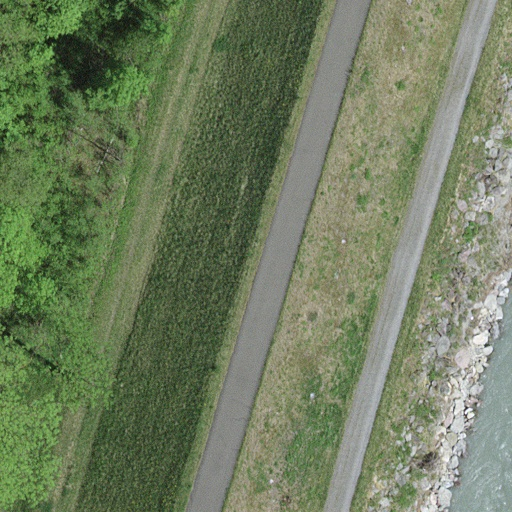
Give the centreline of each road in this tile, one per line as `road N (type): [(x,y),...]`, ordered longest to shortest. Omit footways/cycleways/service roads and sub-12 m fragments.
road 1 (track): [(353,0),(203,511)]
road 2 (track): [(337,511),(484,0)]
